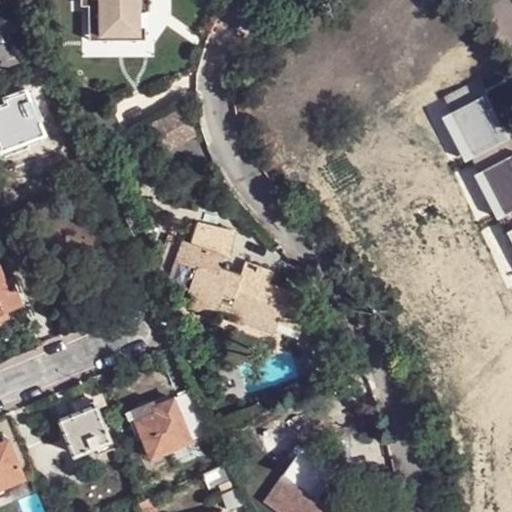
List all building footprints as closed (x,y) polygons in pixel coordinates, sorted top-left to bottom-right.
[(96,42),(108,42),(106,0),(88,0),(89,8),(95,8),(96,42)] [(106,0),(108,42),(152,41),(151,12),(156,13),(155,0),(106,0)] [(0,143),(6,157),(28,149),(25,141),(45,133),(26,90),(6,99),(8,103),(0,106),(0,143)] [(113,105),(93,115),(106,142),(131,129),(119,106),(115,107),(113,105)] [(248,316),(271,327),(284,297),(261,286),(265,277),(238,265),(232,277),(211,267),(215,257),(221,259),(232,233),(200,219),(190,240),(181,237),(172,255),(192,265),(176,301),(205,315),(208,310),(230,319),(232,316),(237,304),(250,309),(248,316)] [(0,320),(9,316),(7,310),(5,311),(2,304),(20,298),(13,283),(11,278),(6,279),(0,264),(0,320)] [(21,303),(20,298),(2,304),(5,311),(7,310),(21,303)] [(269,332),(271,327),(248,316),(250,309),(237,304),(232,316),(269,332)] [(174,400),(155,407),(154,408),(156,414),(136,423),(142,436),(151,458),(190,442),(174,400)] [(154,408),(155,407),(153,402),(125,414),(127,418),(134,416),(136,423),(156,414),(154,408)] [(60,420),(74,456),(110,441),(95,405),(60,420)] [(17,437),(8,441),(22,476),(32,472),(17,437)] [(0,492),(3,492),(6,487),(6,485),(23,478),(22,476),(8,441),(1,444),(0,444),(0,492)] [(365,511),(344,497),(336,509),(315,493),(332,468),(318,458),(300,483),(292,477),(273,503),(286,511),(298,511),(299,511),(365,511)] [(245,505),(233,479),(231,479),(218,485),(230,511),(245,505)]
